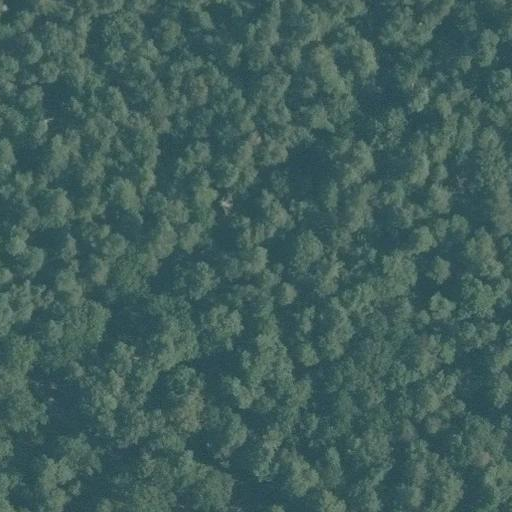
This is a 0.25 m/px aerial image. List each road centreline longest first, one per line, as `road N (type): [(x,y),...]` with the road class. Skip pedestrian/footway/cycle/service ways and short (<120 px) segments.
road 1 (track): [(25,398),(360,88)]
road 2 (track): [(366,511),(360,88)]
road 3 (track): [(154,511),(25,398)]
road 4 (track): [(454,0),(360,88)]
